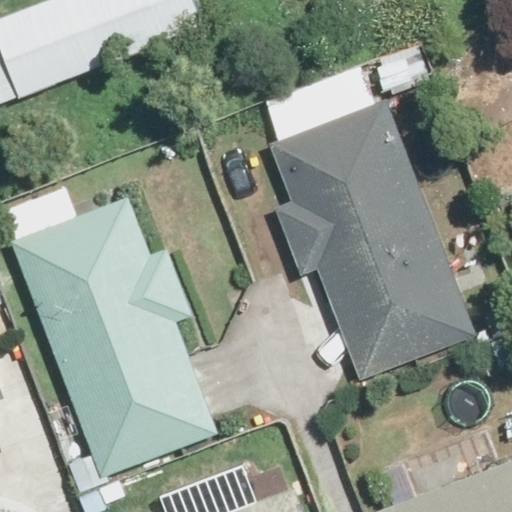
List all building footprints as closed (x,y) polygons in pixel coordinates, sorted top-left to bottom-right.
[(0,106),(215,24),(205,0),(49,0),(0,19),(0,106)] [(327,268),(369,378),(486,334),(395,96),(278,141),(300,198),(281,205),(308,275),(327,268)] [(21,239),(112,475),(229,431),(186,320),(203,313),(176,245),(159,252),(137,195),(21,239)] [(0,403),(16,397),(0,355),(0,403)] [(511,511),(511,461),(384,511),(511,511)] [(232,511),(314,511),(304,485),(232,511)]
